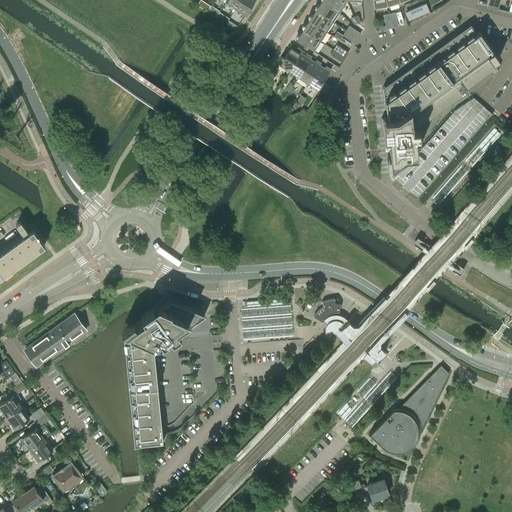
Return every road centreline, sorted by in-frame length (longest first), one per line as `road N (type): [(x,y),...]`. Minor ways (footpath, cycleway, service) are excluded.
road 1 (residential): [(472,260),(362,176),(352,88),(452,13),(511,24)]
road 2 (tertiary): [(444,340),(326,270),(199,273)]
road 3 (tertiary): [(166,188),(292,0)]
road 4 (unclassified): [(0,38),(79,189)]
